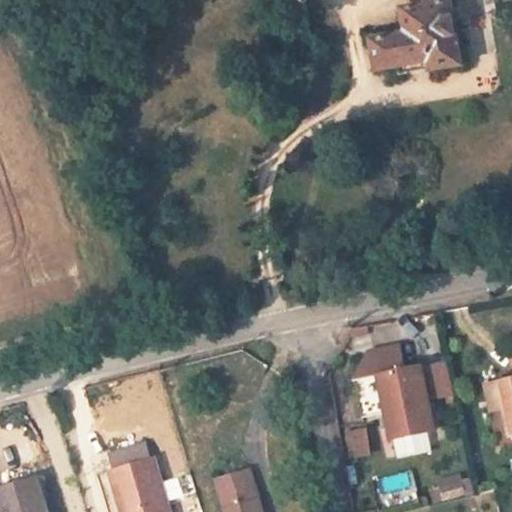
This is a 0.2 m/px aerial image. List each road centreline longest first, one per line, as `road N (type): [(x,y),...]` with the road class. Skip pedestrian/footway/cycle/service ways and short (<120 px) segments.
road 1 (residential): [(0,391),(313,316)]
road 2 (residential): [(313,316),(511,282)]
road 3 (residential): [(313,316),(342,511)]
